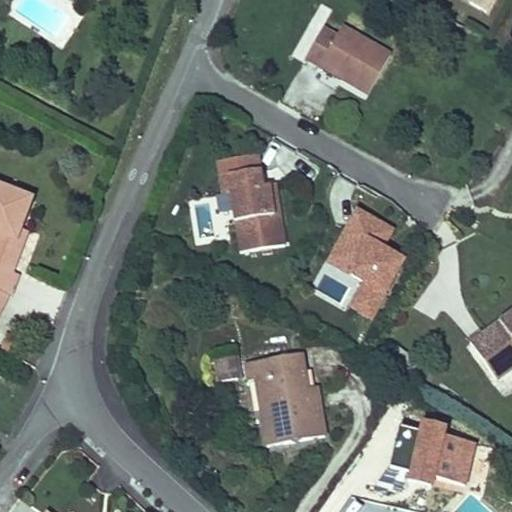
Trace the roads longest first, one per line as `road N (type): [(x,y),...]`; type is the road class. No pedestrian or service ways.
road 1 (unclassified): [(82,375),(88,287),(215,0)]
road 2 (unclassified): [(190,511),(111,435),(82,375)]
road 3 (residential): [(82,375),(0,480)]
